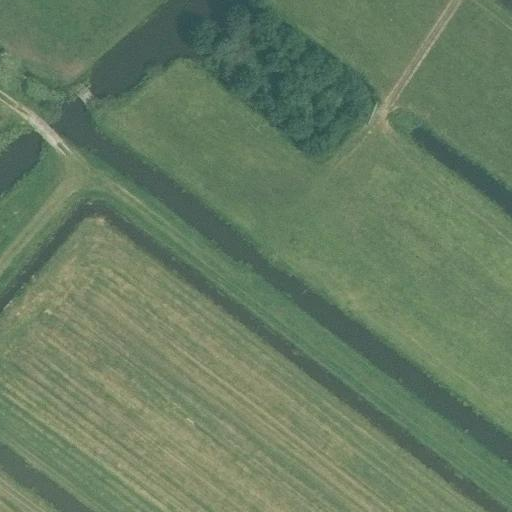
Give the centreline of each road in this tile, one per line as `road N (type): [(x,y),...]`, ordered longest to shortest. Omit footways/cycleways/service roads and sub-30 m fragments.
road 1 (track): [(511,490),(106,185),(78,182),(0,267)]
road 2 (track): [(360,143),(461,0)]
